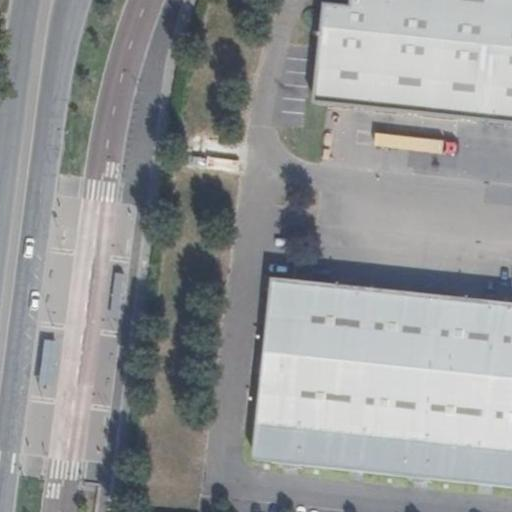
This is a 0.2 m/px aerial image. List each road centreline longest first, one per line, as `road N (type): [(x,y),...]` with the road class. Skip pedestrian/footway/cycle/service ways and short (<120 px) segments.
road 1 (primary): [(0,496),(59,55),(74,0)]
road 2 (primary): [(29,0),(0,192)]
